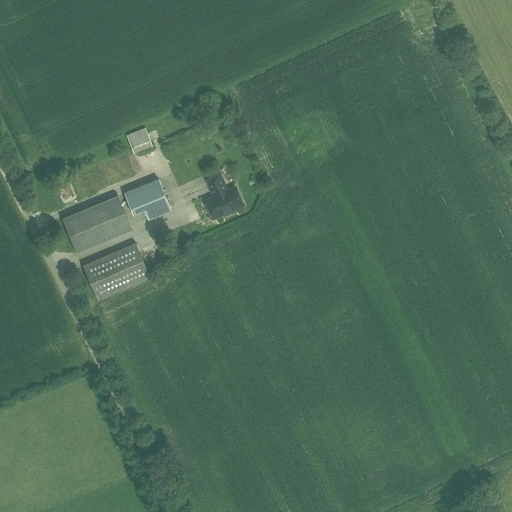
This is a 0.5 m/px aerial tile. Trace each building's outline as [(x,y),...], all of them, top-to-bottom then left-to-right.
[(127,135),(133,150),(135,154),(153,146),(146,127),(127,135)] [(119,160),(70,176),(78,199),(91,195),(90,190),(125,178),(119,160)] [(206,200),(214,219),(244,206),(236,186),(228,189),(222,174),(207,180),(214,197),(206,200)] [(145,211),(149,220),(172,210),(159,178),(125,192),(134,215),(145,211)] [(65,218),(79,252),(131,230),(117,197),(65,218)] [(83,265),(98,301),(151,278),(147,269),(136,243),(83,265)]
